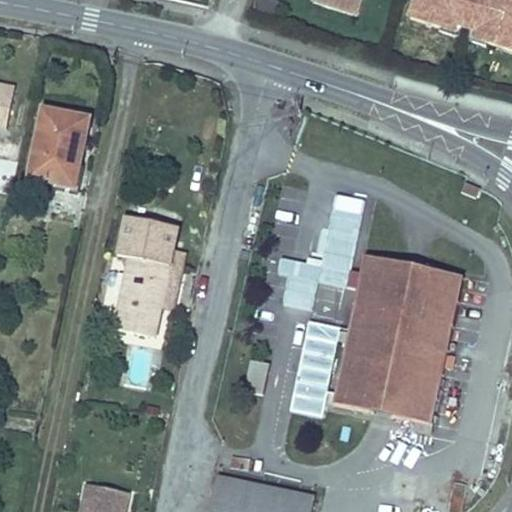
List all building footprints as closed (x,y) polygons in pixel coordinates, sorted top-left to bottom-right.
[(357,15),(362,0),(314,0),(314,1),(357,15)] [(511,0),(489,0),(489,2),(482,0),(417,0),(411,20),(442,29),(443,30),(446,23),(463,29),(472,32),(489,37),(487,44),(489,44),(511,51),(511,0)] [(459,40),(463,29),(446,23),(443,30),(442,29),(440,34),(459,40)] [(487,44),(489,37),(472,32),(469,43),(487,49),(489,44),(487,44)] [(0,129),(7,131),(15,90),(0,87),(0,129)] [(89,122),(45,113),(30,184),(28,193),(54,198),(57,186),(75,190),(89,122)] [(476,199),(479,190),(466,184),(462,193),(476,199)] [(174,253),(179,230),(126,219),(118,257),(130,260),(114,331),(155,339),(162,310),(163,305),(174,253)] [(174,313),(186,255),(174,253),(163,305),(162,310),(174,313)] [(433,427),(464,279),(365,258),(334,407),(433,427)] [(262,396),(268,366),(253,362),(246,393),(262,396)] [(312,511),(315,498),(217,478),(209,511),(312,511)] [(125,511),(129,495),(87,487),(82,511),(125,511)]
